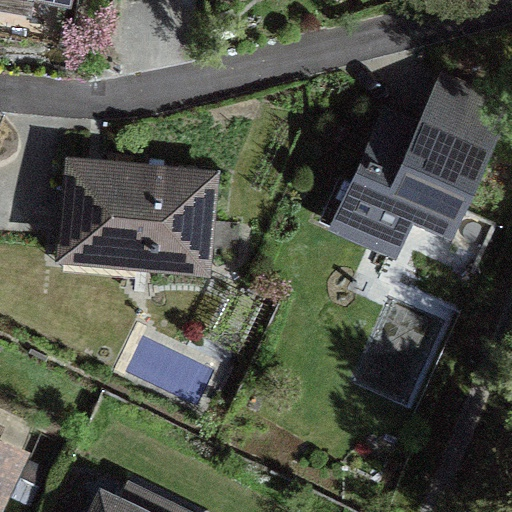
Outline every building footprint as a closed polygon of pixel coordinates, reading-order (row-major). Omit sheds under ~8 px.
[(80,0),(0,0),(0,3),(79,14),(80,0)] [(508,112),(440,81),(404,158),(373,143),(332,234),(397,264),(414,226),(449,241),(508,112)] [(227,177),(69,161),(59,263),(217,279),(227,177)] [(0,511),(8,511),(34,461),(0,444),(0,511)] [(148,511),(108,494),(100,511),(148,511)]
